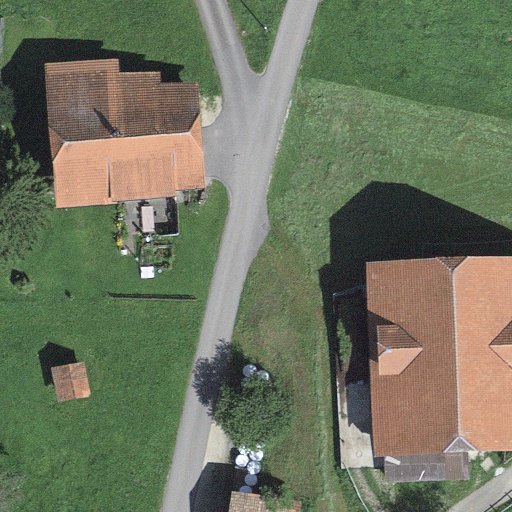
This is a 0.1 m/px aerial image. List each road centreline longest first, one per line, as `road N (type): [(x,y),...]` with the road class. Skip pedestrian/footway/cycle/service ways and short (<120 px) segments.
road 1 (track): [(178,511),(250,148),(303,0)]
road 2 (track): [(250,148),(205,0)]
